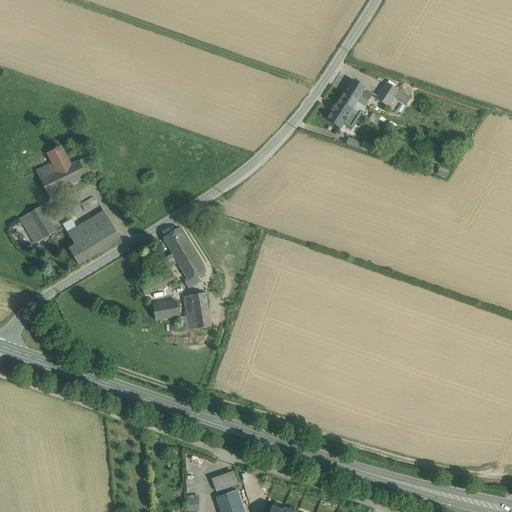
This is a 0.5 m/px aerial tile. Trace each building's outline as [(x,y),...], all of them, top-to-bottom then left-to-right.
[(366,89),(352,80),(343,93),(357,102),(365,107),(372,94),(365,89),(366,89)] [(376,99),(387,106),(393,97),(397,91),(386,84),(376,99)] [(410,99),(397,91),(393,97),(406,105),(410,99)] [(343,93),(335,106),(334,106),(335,107),(333,110),(332,110),(326,119),(341,128),(343,124),(351,129),(362,113),(361,112),(364,107),(365,107),(357,102),(343,93)] [(374,113),(369,121),(375,125),(380,116),(374,112),(374,113)] [(371,152),(374,145),(348,137),(345,144),(371,152)] [(61,147),(46,154),(51,164),(36,172),(53,206),(65,199),(60,190),(68,186),(87,177),(79,161),(71,165),(61,147)] [(96,173),(87,157),(79,161),(87,177),(96,173)] [(439,166),(436,174),(446,178),(449,170),(439,166)] [(68,186),(60,190),(65,199),(73,196),(68,186)] [(93,196),(80,203),(84,211),(97,205),(93,196)] [(56,232),(41,207),(28,214),(43,239),(56,232)] [(120,240),(103,212),(75,228),(84,243),(89,240),(97,254),(120,240)] [(43,239),(28,214),(20,219),(34,244),(43,239)] [(84,243),(75,228),(67,233),(74,245),(68,249),(78,265),(97,254),(89,240),(84,243)] [(179,229),(163,238),(171,252),(180,247),(183,253),(191,248),(179,229)] [(191,248),(183,253),(180,247),(171,252),(172,255),(163,261),(167,268),(177,262),(179,267),(196,257),(191,248)] [(196,257),(179,267),(188,280),(188,281),(196,276),(204,271),(196,257)] [(170,272),(162,276),(166,285),(175,281),(170,272)] [(162,276),(140,286),(144,295),(166,285),(162,276)] [(196,276),(188,281),(188,280),(185,282),(188,288),(199,282),(196,276)] [(205,294),(183,297),(185,306),(206,303),(205,294)] [(152,306),(155,321),(179,316),(177,301),(152,306)] [(206,303),(185,306),(189,331),(210,327),(206,303)] [(174,333),(186,333),(185,324),(174,325),(174,333)] [(212,479),(216,492),(238,485),(233,472),(212,479)] [(243,511),(236,491),(215,498),(220,511),(243,511)] [(186,495),(187,511),(199,510),(198,495),(186,495)]
